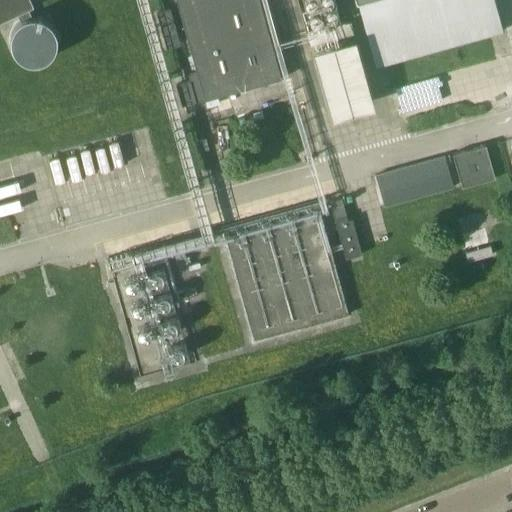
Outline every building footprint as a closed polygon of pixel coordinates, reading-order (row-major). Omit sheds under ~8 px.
[(26,0),(0,0),(0,23),(31,9),(26,0)] [(176,84),(181,105),(281,77),(259,0),(176,0),(196,71),(187,74),(189,80),(176,84)] [(317,44),(333,114),(372,105),(347,0),(305,0),(316,44),(317,44)] [(354,0),(356,4),(358,4),(375,66),(381,88),(392,85),(386,63),(502,30),(493,0),(354,0)] [(157,12),(166,47),(178,44),(169,8),(157,12)] [(15,65),(22,68),(30,69),(38,68),(44,64),(49,58),(52,51),(52,43),(50,36),(46,30),(40,25),(33,23),(25,23),(18,25),(12,30),(7,36),(5,44),(6,52),(9,59),(15,65)] [(195,140),(198,151),(208,148),(205,137),(195,140)] [(494,176),(485,144),(452,153),(462,186),(494,176)] [(453,186),(444,155),(375,174),(384,205),(453,186)] [(341,199),(330,202),(345,258),(361,254),(351,218),(347,220),(341,199)] [(318,209),(223,235),(252,340),(347,313),(318,209)] [(466,251),(468,260),(492,253),(489,245),(466,251)]
